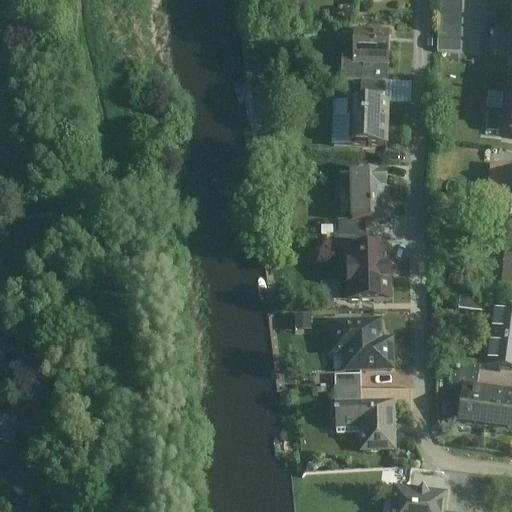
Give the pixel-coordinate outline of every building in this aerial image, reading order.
[(464,54),(464,0),(443,0),(442,53),(464,54)] [(389,85),(392,34),(356,33),(356,59),(345,59),(344,82),(389,85)] [(392,105),(354,104),(352,146),(390,147),(392,105)] [(391,174),(352,176),(354,224),(368,224),(396,224),(395,204),(392,204),(391,174)] [(368,238),(368,224),(354,224),(336,224),(336,238),(368,238)] [(368,238),(336,238),(336,251),(340,251),(368,251),(368,238)] [(395,305),(394,250),(368,251),(340,251),(340,267),(348,267),(348,306),(395,305)] [(493,314),(494,296),(471,295),(470,314),(493,314)] [(511,316),(496,314),(488,369),(511,372),(511,316)] [(384,323),(330,324),(332,359),(344,359),(345,377),(397,376),(397,342),(385,342),(384,323)] [(335,379),(335,390),(363,390),(363,379),(335,379)] [(511,392),(466,385),(459,427),(511,435),(511,392)] [(335,390),(336,407),(363,406),(363,390),(335,390)] [(363,406),(336,407),(336,434),(361,433),(362,456),(398,456),(397,405),(363,406)] [(451,511),(445,511),(448,491),(393,484),(389,511),(451,511)]
